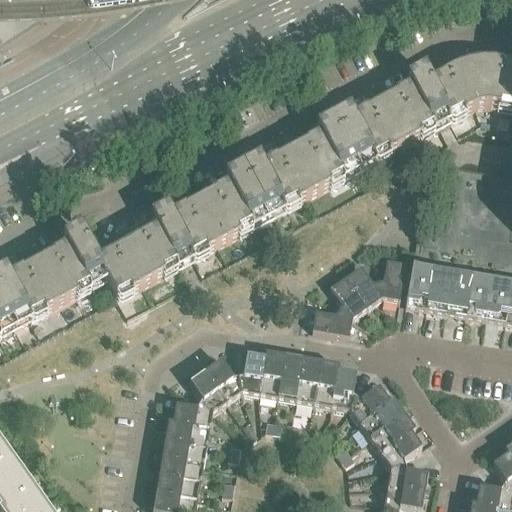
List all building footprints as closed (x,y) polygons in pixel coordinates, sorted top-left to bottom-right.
[(511,74),(491,71),(478,71),(477,66),(467,68),(467,73),(454,77),(429,90),(449,126),(461,119),(463,122),(474,116),(486,116),(499,118),(500,115),(511,116),(511,118),(511,119),(511,74)] [(451,131),(449,126),(429,90),(423,79),(405,89),(409,96),(395,103),(391,106),(393,110),(373,121),(371,116),(366,119),(366,118),(352,126),(374,166),(386,160),(387,163),(420,145),(419,142),(431,135),(434,140),(451,131)] [(374,166),(352,126),(349,119),(315,137),(318,144),(304,152),(305,152),(300,154),(303,159),(297,161),(295,158),(286,163),(288,166),(283,169),(280,165),(276,168),(276,167),(262,175),(283,214),(295,208),(297,211),(329,193),(328,190),(339,185),(342,189),(377,171),(374,166)] [(283,214),(262,175),(258,168),(224,187),(227,193),(213,201),(209,204),(211,208),(206,211),(204,207),(195,212),(197,216),(191,219),(189,214),(185,217),(184,216),(170,224),(169,225),(192,269),(194,268),(192,263),(203,257),(205,260),(239,242),(237,239),(249,233),(252,238),(285,219),(283,214)] [(511,297),(511,245),(511,238),(511,184),(457,175),(447,234),(419,229),(410,281),(430,285),(450,288),(469,291),(489,294),(509,297),(511,297)] [(0,281),(4,279),(7,285),(11,292),(36,279),(47,273),(69,261),(62,248),(59,242),(57,243),(50,229),(51,229),(44,216),(43,217),(36,204),(37,203),(32,191),(10,203),(0,208),(0,281)] [(192,269),(169,225),(170,224),(167,217),(161,221),(149,227),(155,238),(96,270),(104,286),(115,305),(128,298),(130,301),(163,283),(162,280),(174,273),(177,277),(184,274),(189,271),(192,269)] [(88,294),(104,286),(96,270),(79,239),(62,248),(69,261),(47,273),(36,279),(11,292),(7,285),(4,279),(0,281),(0,311),(13,336),(15,336),(14,334),(28,327),(29,329),(90,297),(88,294)] [(399,310),(405,274),(385,270),(383,283),(375,285),(380,307),(399,310)] [(380,307),(375,285),(367,286),(360,276),(344,287),(365,318),(380,307)] [(424,320),(430,285),(410,281),(406,300),(404,316),(424,320)] [(444,323),(450,288),(430,285),(424,320),(444,323)] [(365,318),(344,287),(328,298),(335,309),(331,316),(350,328),(365,318)] [(464,326),(469,291),(450,288),(444,323),(464,326)] [(484,330),(489,294),(469,291),(464,326),(484,330)] [(503,333),(509,297),(489,294),(484,330),(503,333)] [(511,297),(509,297),(503,333),(511,334),(511,297)] [(0,341),(11,336),(12,337),(13,336),(0,311),(0,341)] [(348,347),(350,328),(331,316),(327,323),(314,321),(311,341),(348,347)] [(276,408),(283,366),(264,363),(263,368),(258,405),(276,408)] [(258,405),(263,368),(245,365),(243,377),(234,379),(240,402),(258,405)] [(294,411),(301,369),(283,366),(276,408),(294,411)] [(312,414),(319,372),(301,369),(294,411),(312,414)] [(240,402),(234,379),(227,381),(220,370),(204,382),(226,412),(240,402)] [(330,417),(337,380),(338,376),(319,372),(312,414),(330,417)] [(347,420),(359,400),(353,396),(355,383),(337,380),(330,417),(347,420)] [(226,412),(204,382),(188,393),(196,403),(191,410),(211,423),(226,412)] [(357,435),(388,412),(377,397),(367,405),(359,400),(347,420),(357,435)] [(368,449),(402,424),(392,409),(388,412),(357,435),(368,449)] [(208,440),(211,423),(191,410),(187,417),(174,415),(171,433),(208,440)] [(391,457),(410,443),(414,440),(402,424),(368,449),(379,465),(391,457)] [(256,446),(252,436),(250,429),(241,433),(252,449),(256,446)] [(271,442),(272,431),(266,430),(264,441),(271,442)] [(279,443),(280,432),(272,431),(271,442),(279,443)] [(205,457),(208,440),(171,433),(167,432),(163,451),(205,459),(205,457)] [(307,448),(309,437),(290,434),(289,445),(307,448)] [(314,449),(315,438),(309,437),(307,448),(314,449)] [(410,465),(420,458),(410,443),(391,457),(379,465),(389,479),(412,475),(410,465)] [(202,477),(205,459),(163,451),(160,469),(202,477)] [(0,497),(21,483),(4,458),(0,453),(0,497)] [(511,453),(503,460),(504,461),(506,464),(511,471),(511,453)] [(239,464),(240,456),(229,454),(228,463),(239,464)] [(349,463),(345,458),(336,463),(340,469),(349,463)] [(344,475),(353,469),(349,463),(340,469),(344,475)] [(511,471),(506,464),(491,475),(499,484),(494,492),(511,502),(511,471)] [(199,494),(202,477),(160,469),(157,487),(199,494)] [(423,504),(426,484),(414,482),(412,475),(389,479),(386,497),(423,504)] [(40,511),(21,483),(0,497),(0,511),(40,511)] [(195,511),(199,494),(157,487),(154,505),(195,511)] [(233,500),(234,492),(223,490),(222,498),(233,500)] [(511,511),(511,502),(494,492),(490,499),(477,497),(474,511),(511,511)] [(421,511),(423,504),(386,497),(382,511),(421,511)]
